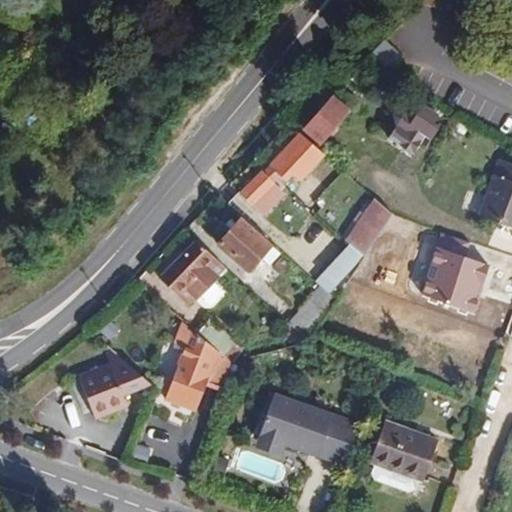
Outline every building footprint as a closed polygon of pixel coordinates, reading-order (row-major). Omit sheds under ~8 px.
[(360,63),(379,74),(400,54),(385,39),(360,63)] [(348,111),(333,97),(305,128),(321,142),(348,111)] [(413,116),(406,112),(394,113),(396,125),(388,137),(414,153),(420,143),(426,146),(439,125),(433,121),(438,114),(421,104),(413,116)] [(454,129),(465,135),(469,127),(459,121),(454,129)] [(300,181),(325,155),(300,134),(270,165),(282,177),(286,181),(293,173),(300,181)] [(511,163),(501,160),(478,215),(511,227),(511,163)] [(264,171),(276,182),(282,177),(270,165),(264,171)] [(228,202),(256,228),(290,195),(276,182),(264,171),(262,169),(228,202)] [(374,239),(392,214),(374,198),(366,209),(347,241),(364,253),(374,239)] [(407,220),(392,214),(374,239),(387,249),(407,220)] [(248,270),(260,257),(270,245),(241,219),(218,244),(248,270)] [(407,220),(387,249),(396,255),(416,226),(407,220)] [(193,294),(223,265),(196,240),(159,278),(183,299),(191,292),(193,294)] [(329,293),(363,256),(349,243),(321,274),(315,281),(320,286),(329,293)] [(270,245),(260,257),(270,266),(281,254),(270,245)] [(353,297),(389,316),(411,273),(375,255),(365,274),(357,270),(351,283),(359,287),(354,295),(353,297)] [(273,267),(281,275),(290,265),(282,257),(273,267)] [(343,288),(354,295),(359,287),(351,283),(348,281),(343,288)] [(309,342),(309,343),(336,300),(329,293),(320,286),(298,311),(296,309),(285,320),(288,323),(309,342)] [(198,331),(233,361),(245,352),(233,344),(237,340),(211,318),(198,331)] [(207,382),(224,388),(233,361),(183,322),(174,344),(185,348),(178,365),(165,401),(196,412),(207,382)] [(299,345),(309,342),(288,323),(282,330),(299,345)] [(106,355),(110,364),(79,377),(95,419),(127,406),(122,395),(146,385),(147,381),(114,352),(106,355)] [(384,396),(391,399),(399,381),(391,378),(384,396)] [(312,407),(275,394),(259,436),(263,447),(275,451),(285,445),(288,438),(320,449),(318,456),(344,466),(357,431),(330,421),(310,413),(312,407)] [(330,421),(357,431),(359,424),(333,414),(330,421)] [(370,462),(375,463),(418,480),(423,481),(438,440),(385,421),(370,462)] [(131,458),(166,470),(169,461),(153,455),(153,454),(134,448),(131,458)] [(212,467),(224,472),(228,460),(216,456),(212,467)] [(418,480),(375,463),(371,473),(374,479),(409,492),(415,489),(418,480)]
